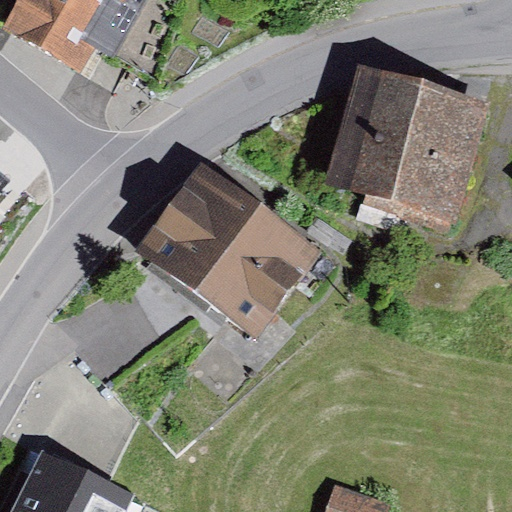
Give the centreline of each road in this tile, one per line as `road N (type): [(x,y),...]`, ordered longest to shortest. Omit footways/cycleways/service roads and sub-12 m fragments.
road 1 (tertiary): [(116,190),(198,127),(297,72),(370,47),(511,28)]
road 2 (tertiary): [(0,351),(116,190)]
road 3 (residential): [(0,89),(116,190)]
